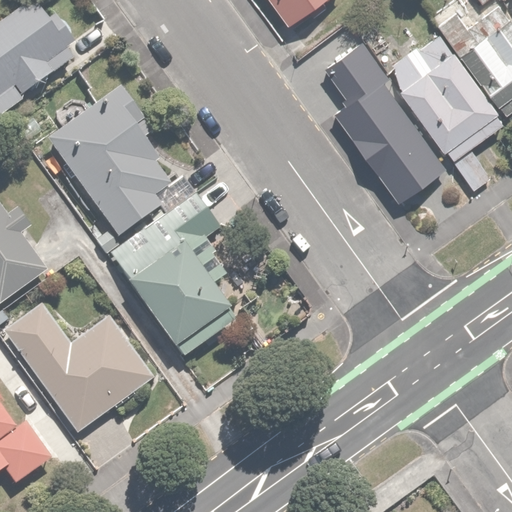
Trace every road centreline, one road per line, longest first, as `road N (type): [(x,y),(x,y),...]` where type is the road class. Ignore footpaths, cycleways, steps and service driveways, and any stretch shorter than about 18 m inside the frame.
road 1 (residential): [(174,0),(430,359)]
road 2 (primary): [(222,511),(430,359)]
road 3 (residential): [(430,359),(511,477)]
